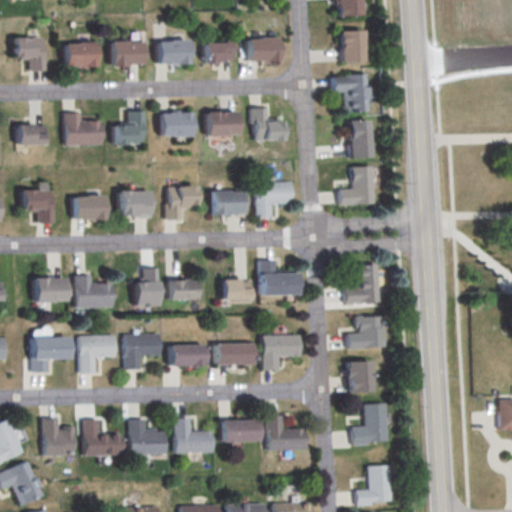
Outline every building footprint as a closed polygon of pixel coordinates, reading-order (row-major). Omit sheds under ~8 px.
[(332,0),(333,15),(357,15),(356,0),(332,0)] [(336,62),(361,62),(361,30),(336,30),(336,62)] [(254,40),(272,39),(273,64),(262,64),(262,66),(242,67),(241,42),(254,41),(254,40)] [(9,41),(37,40),(38,56),(41,56),(41,72),(25,72),(24,61),(16,62),(16,59),(9,59),(9,41)] [(61,41),(61,67),(92,67),(92,41),(61,41)] [(201,63),(229,63),(229,41),(201,41),(201,63)] [(152,44),(152,67),(184,66),(183,42),(164,42),(165,44),(152,44)] [(106,68),(105,44),(123,43),(123,44),(137,44),(138,67),(106,68)] [(327,79),(340,78),(340,77),(361,75),(363,113),(339,115),(338,95),(328,95),(327,79)] [(245,110),(246,126),(249,126),(249,143),(277,142),(277,121),(262,121),(261,110),(245,110)] [(140,112),(140,128),(137,128),(138,146),(109,147),(108,128),(124,127),(123,113),(140,112)] [(60,148),(97,147),(97,122),(75,123),(75,114),(59,115),(60,148)] [(154,117),(155,139),(186,139),(185,114),(167,115),(167,116),(154,117)] [(201,116),(201,139),(233,138),(232,114),(214,114),(214,116),(201,116)] [(343,124),(364,122),(366,160),(345,161),(343,124)] [(12,127),(12,147),(42,147),(42,127),(12,127)] [(346,169),(367,168),(369,205),(334,207),(334,191),(347,191),(346,169)] [(250,184),(286,183),(287,205),(266,206),(267,220),(251,220),(250,184)] [(192,184),(164,185),(164,202),(161,202),(161,218),(178,218),(178,207),(186,207),(186,203),(193,203),(192,184)] [(17,189),(45,189),(46,206),(49,206),(50,222),(33,223),(33,212),(24,212),(24,208),(18,208),(17,189)] [(146,192),(146,220),(130,220),(130,219),(113,219),(112,193),(146,192)] [(206,194),(207,218),(237,217),(236,194),(224,195),(224,193),(206,194)] [(67,199),(79,199),(79,198),(98,197),(99,223),(89,223),(89,224),(81,224),(81,222),(68,222),(67,199)] [(255,299),(291,298),(291,276),(270,276),(270,262),(254,263),(255,299)] [(351,268),(373,266),(375,304),(340,306),(339,290),(352,290),(351,268)] [(129,285),(129,309),(154,308),(153,270),(137,270),(138,285),(129,285)] [(70,310),(107,309),(106,285),(86,285),(85,275),(69,275),(70,310)] [(29,279),(29,306),(48,305),(48,303),(60,303),(59,281),(45,282),(45,279),(29,279)] [(216,282),(217,303),(246,302),(246,281),(216,282)] [(162,282),(162,303),(192,302),(191,282),(162,282)] [(349,319),(376,317),(377,329),(379,329),(380,350),(342,352),(341,336),(353,336),(353,330),(350,331),(349,319)] [(118,336),(155,335),(156,357),(135,358),(135,371),(119,372),(118,336)] [(74,338),(110,337),(111,359),(90,360),(91,375),(75,375),(74,338)] [(256,338),(293,337),(294,360),(273,360),(273,372),(257,373),(256,338)] [(26,341),(63,340),(63,362),(43,362),(43,375),(27,375),(26,341)] [(209,346),(247,345),(247,367),(210,368),(209,346)] [(163,348),(199,347),(200,368),(164,369),(163,348)] [(342,365),(366,364),(368,395),(344,396),(342,365)] [(511,402),(494,402),(495,432),(511,432),(511,402)] [(359,407),(380,406),(382,444),(348,445),(347,430),(360,429),(359,407)] [(262,453),(300,452),(299,430),(278,431),(278,418),(262,419),(262,453)] [(0,422),(3,421),(18,454),(0,462),(0,422)] [(38,457),(70,457),(69,428),(58,429),(58,431),(54,431),(54,433),(53,433),(53,421),(37,422),(38,457)] [(169,456),(207,455),(206,433),(185,433),(185,421),(169,421),(169,456)] [(124,457),(161,456),(161,434),(140,434),(139,422),(123,422),(124,457)] [(78,458),(115,457),(115,435),(94,435),(94,423),(78,423),(78,458)] [(215,424),(253,423),(253,444),(216,445),(215,424)] [(16,507),(36,498),(20,464),(0,473),(0,491),(7,488),(16,507)] [(363,469),(384,467),(386,505),(351,507),(351,491),(364,491),(363,469)] [(306,511),(306,501),(268,502),(268,511),(306,511)] [(260,511),(261,503),(222,503),(222,511),(260,511)]
